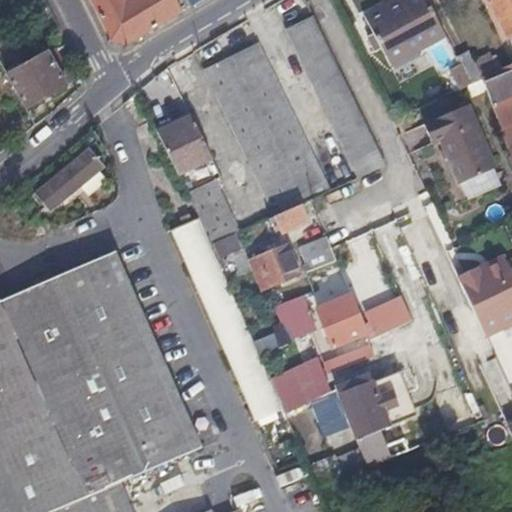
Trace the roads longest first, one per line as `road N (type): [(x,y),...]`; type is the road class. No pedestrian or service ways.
road 1 (unknown): [(107,81),(149,229),(271,511)]
road 2 (unknown): [(470,345),(407,185),(317,0)]
road 3 (residential): [(246,0),(107,81)]
road 4 (residential): [(107,81),(0,185)]
